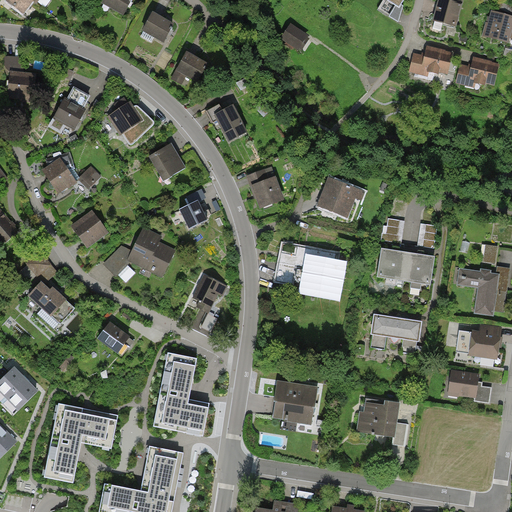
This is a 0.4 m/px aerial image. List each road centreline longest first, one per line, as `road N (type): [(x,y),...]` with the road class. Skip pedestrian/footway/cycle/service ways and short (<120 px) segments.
road 1 (residential): [(0,30),(63,41),(122,68),(183,116),(212,156),(245,233),(251,278),(229,462)]
road 2 (residential): [(496,506),(229,462)]
road 3 (residential): [(408,241),(417,194),(511,216)]
